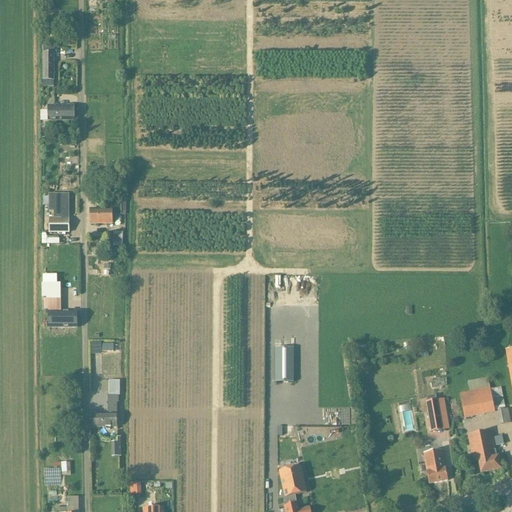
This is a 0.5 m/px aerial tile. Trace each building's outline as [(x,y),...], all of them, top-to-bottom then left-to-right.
[(43,53),(43,82),(54,81),(54,53),(43,53)] [(49,122),(75,121),(75,106),(49,106),(49,122)] [(106,200),(106,209),(90,210),(91,225),(112,224),(112,216),(126,215),(126,200),(121,200),(119,200),(118,190),(108,191),(108,200),(106,200)] [(68,233),(68,219),(66,219),(66,216),(68,216),(68,195),(49,195),(49,212),(54,212),(54,219),(49,219),(49,233),(68,233)] [(122,232),(113,232),(113,246),(110,246),(110,255),(114,255),(114,258),(122,258),(122,247),(115,248),(115,247),(122,247),(122,232)] [(50,310),(51,313),(49,313),(49,328),(77,328),(77,312),(61,312),(61,300),(57,300),(57,284),(44,285),(44,300),(45,300),(45,310),(50,310)] [(119,347),(110,345),(108,353),(117,355),(119,347)] [(275,348),(275,382),(293,382),(293,348),(275,348)] [(362,353),(355,361),(359,364),(366,356),(362,353)] [(120,381),(109,382),(109,396),(108,396),(108,402),(108,415),(93,415),(93,428),(105,428),(106,429),(107,430),(110,430),(111,429),(111,428),(117,428),(116,414),(117,414),(117,402),(118,402),(118,396),(120,396),(120,381)] [(490,388),(470,392),(459,395),(464,420),(495,413),(495,411),(497,411),(500,425),(511,423),(508,409),(505,409),(501,388),(490,390),(490,388)] [(430,425),(431,432),(449,429),(443,400),(438,401),(426,403),(430,425)] [(326,412),(280,414),(282,453),(308,452),(308,457),(327,456),(326,412)] [(501,470),(498,457),(496,457),(491,431),(468,436),(473,463),(478,462),(481,474),(501,470)] [(503,444),(502,436),(495,438),(496,446),(503,444)] [(120,456),(121,441),(112,441),(112,456),(120,456)] [(429,485),(448,481),(442,451),(424,454),(429,485)] [(62,473),(67,472),(66,462),(61,463),(54,463),(54,467),(61,467),(62,473)] [(302,467),(279,472),(284,494),(282,494),(285,511),(310,511),(309,508),(299,510),(297,504),(297,505),(295,496),(308,493),(302,467)] [(313,490),(336,486),(333,470),(327,471),(326,467),(310,470),(313,490)] [(337,511),(334,495),(313,499),(315,511),(337,511)]
